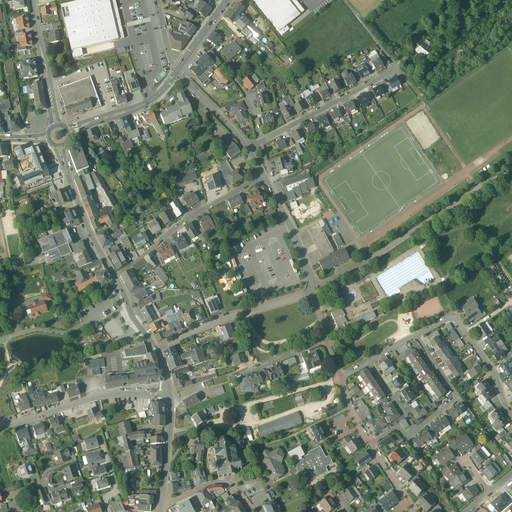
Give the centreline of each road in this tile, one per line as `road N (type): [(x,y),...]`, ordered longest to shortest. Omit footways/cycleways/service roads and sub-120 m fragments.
road 1 (residential): [(312,290),(497,177),(511,177)]
road 2 (residential): [(123,294),(65,333),(17,334),(3,268)]
road 3 (residential): [(114,278),(187,218),(263,176)]
road 4 (residential): [(0,429),(114,392),(170,395)]
road 5 (residential): [(157,349),(312,290)]
road 6 (residential): [(259,141),(397,68)]
road 7 (tertiary): [(114,278),(77,203),(60,145)]
road 8 (residential): [(415,430),(457,395),(415,335)]
road 9 (tertiary): [(68,130),(149,101),(177,70)]
road 10 (residential): [(263,176),(312,290)]
road 11 (residential): [(259,141),(245,94),(200,36)]
